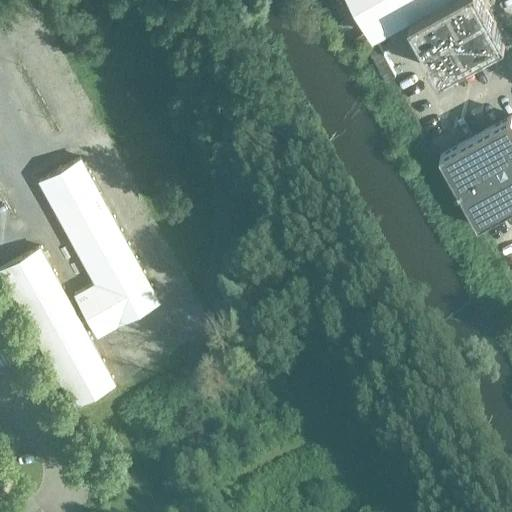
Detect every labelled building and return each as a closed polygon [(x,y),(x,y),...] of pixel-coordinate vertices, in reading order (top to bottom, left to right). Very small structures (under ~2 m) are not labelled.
[(438,0),(355,0),(375,35),(411,15),(438,0)] [(507,35),(487,0),(438,0),(411,15),(442,71),(468,57),(472,63),(474,62),(473,61),(479,63),(487,58),(483,49),(507,35)] [(460,189),(511,160),(511,114),(440,154),(460,189)] [(39,245),(0,267),(0,272),(5,282),(33,332),(41,347),(73,405),(114,382),(81,321),(88,317),(97,334),(159,300),(80,157),(39,179),(95,282),(74,293),(83,310),(77,314),(39,245)] [(479,224),(511,206),(511,160),(460,189),(479,224)]
